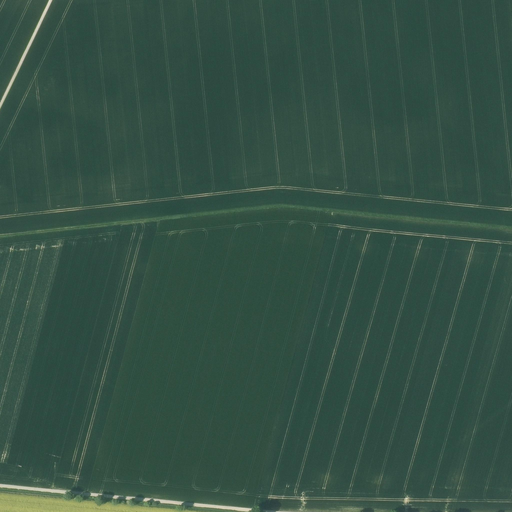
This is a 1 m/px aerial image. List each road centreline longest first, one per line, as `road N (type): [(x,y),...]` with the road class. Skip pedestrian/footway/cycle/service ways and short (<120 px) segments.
road 1 (track): [(0,236),(276,207),(511,229)]
road 2 (track): [(268,511),(0,486)]
